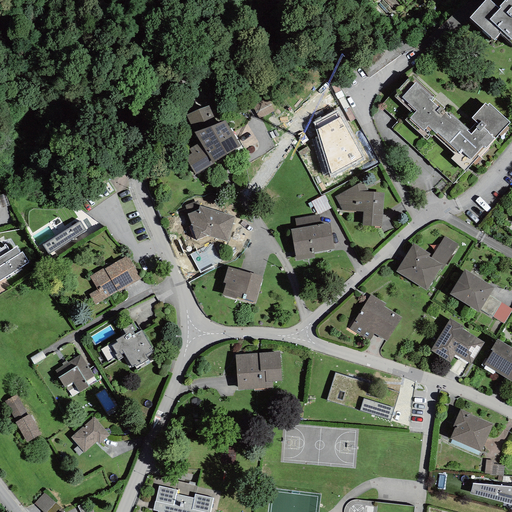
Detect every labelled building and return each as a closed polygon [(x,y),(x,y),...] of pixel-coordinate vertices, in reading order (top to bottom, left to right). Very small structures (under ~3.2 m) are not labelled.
[(511,0),(505,0),(498,8),(489,0),(485,0),(469,18),(494,40),(500,33),(511,44),(511,0)] [(510,123),(489,104),(487,105),(485,103),(471,118),(478,124),(476,127),(477,128),(471,134),(467,131),(468,130),(449,113),(447,115),(443,111),(444,110),(443,109),(444,108),(433,97),(434,96),(412,77),(394,96),(412,112),(404,120),(427,140),(430,136),(432,137),(436,133),(437,132),(460,153),(461,152),(470,160),(476,154),(479,156),(510,123)] [(253,105),(258,117),(274,110),(269,98),(253,105)] [(208,106),(186,115),(194,131),(200,142),(189,150),(191,153),(185,158),(195,175),(213,164),(212,163),(240,146),(225,120),(217,124),(208,106)] [(337,110),(313,123),(330,177),(364,159),(337,110)] [(362,181),(334,197),(342,211),(363,212),(362,226),(381,226),(383,193),(368,191),(362,181)] [(312,199),(318,213),(330,207),(324,194),(312,199)] [(235,217),(199,206),(197,200),(184,206),(188,213),(187,214),(196,240),(208,236),(228,242),(235,217)] [(294,219),(296,229),(320,224),(319,214),(294,219)] [(80,221),(42,245),(48,255),(86,230),(80,221)] [(296,229),(291,229),(296,261),(314,258),(313,253),(334,249),(330,223),(320,224),(296,229)] [(430,254),(413,244),(395,272),(426,291),(440,269),(442,270),(457,245),(444,236),(431,258),(428,256),(430,254)] [(5,245),(0,247),(0,280),(29,262),(22,252),(20,253),(15,246),(9,251),(5,245)] [(103,269),(89,277),(97,290),(89,295),(95,305),(117,291),(118,292),(141,279),(129,257),(127,258),(126,257),(104,269),(103,269)] [(262,276),(228,266),(223,283),(225,283),(222,295),(236,299),(237,297),(255,302),(262,276)] [(494,288),(464,270),(449,294),(479,312),(480,310),(489,296),(494,288)] [(386,304),(370,295),(350,328),(370,340),(374,334),(387,341),(401,317),(384,307),(386,304)] [(501,302),(489,296),(480,310),(492,317),(501,302)] [(511,310),(511,309),(501,302),(492,317),(504,324),(511,310)] [(463,327),(450,319),(430,350),(450,362),(455,355),(470,364),(484,342),(462,329),(463,327)] [(132,324),(122,330),(125,335),(116,340),(117,342),(109,347),(108,345),(100,349),(108,362),(116,357),(118,360),(123,357),(121,354),(123,353),(131,367),(135,365),(136,367),(148,359),(146,356),(154,352),(151,348),(152,347),(142,330),(134,334),(133,332),(136,330),(132,324)] [(511,380),(511,348),(497,339),(490,349),(493,351),(484,365),(511,382),(511,380)] [(279,352),(235,355),(238,390),(272,387),(271,382),(282,381),(279,352)] [(80,354),(55,370),(59,377),(58,378),(64,388),(65,387),(68,391),(75,387),(79,393),(89,387),(86,381),(94,376),(80,354)] [(398,393),(335,373),(327,401),(390,420),(398,393)] [(16,395),(4,401),(16,422),(15,422),(26,443),(41,435),(29,414),(27,415),(16,395)] [(470,414),(460,409),(453,426),(455,427),(450,439),(481,452),(493,424),(470,414)] [(94,417),(70,437),(84,453),(97,442),(99,444),(110,435),(94,417)] [(503,473),(505,461),(487,459),(485,471),(503,473)] [(511,487),(472,484),(470,494),(511,505),(511,487)] [(177,490),(159,486),(155,501),(153,510),(158,511),(157,511),(209,511),(213,498),(195,494),(194,498),(176,494),(177,490)] [(214,501),(221,502),(223,488),(198,486),(197,493),(214,494),(214,501)] [(46,511),(55,503),(44,493),(34,504),(42,511),(46,511)] [(56,511),(60,508),(55,503),(46,511),(56,511)]
